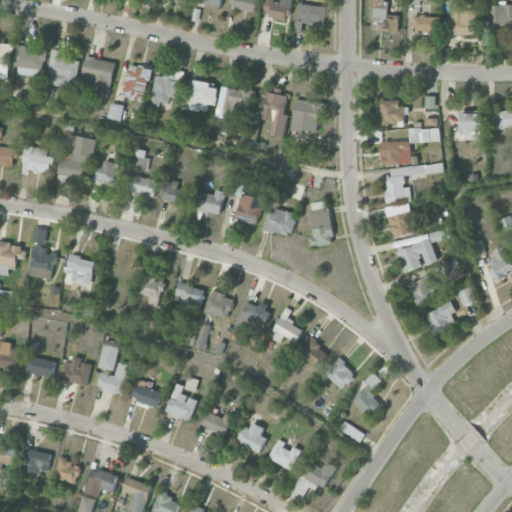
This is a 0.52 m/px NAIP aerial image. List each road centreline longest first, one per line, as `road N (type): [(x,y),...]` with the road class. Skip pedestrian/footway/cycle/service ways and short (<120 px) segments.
road 1 (residential): [(458,431),(396,355),(300,284),(222,253),(0,205)]
road 2 (residential): [(511,73),(322,64),(0,5)]
road 3 (residential): [(396,355),(350,197),(346,0)]
road 4 (residential): [(287,511),(123,436),(0,405)]
road 5 (residential): [(511,319),(428,391),(342,511)]
